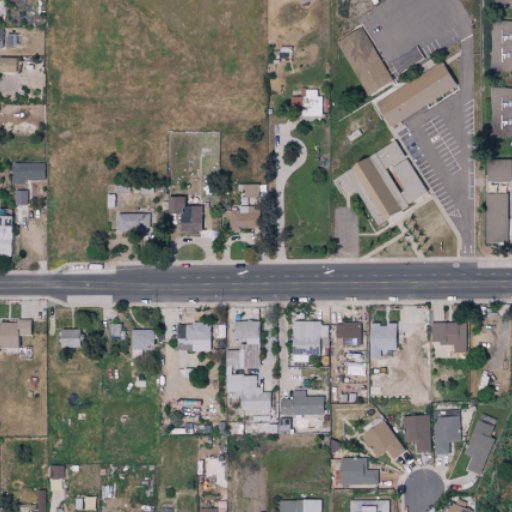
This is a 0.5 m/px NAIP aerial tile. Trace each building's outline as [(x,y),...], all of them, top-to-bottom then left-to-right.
[(511,9),(497,9),(497,0),(511,0),(511,9)] [(511,75),(493,75),(494,36),(494,26),(511,26),(511,75)] [(15,57),(0,57),(0,72),(15,73),(15,57)] [(373,102),(387,126),(455,88),(442,63),(373,102)] [(320,89),(304,90),(304,96),(289,96),(289,109),(300,109),(300,116),(320,116),(320,89)] [(511,142),(495,142),(494,97),(493,90),(511,90),(511,142)] [(425,193),(406,158),(390,168),(402,190),(397,192),(384,168),(403,157),(394,140),(350,164),(352,168),(335,177),(345,194),(355,188),(373,222),(425,193)] [(10,162),(11,181),(43,180),(43,161),(10,162)] [(511,248),(490,248),(490,218),(491,162),(511,162),(511,248)] [(258,184),(243,184),(244,198),(258,197),(258,184)] [(182,196),(166,197),(167,213),(180,213),(180,233),(201,232),(200,205),(182,206),(182,196)] [(238,210),(228,210),(227,229),(259,229),(260,206),(238,206),(238,210)] [(116,232),(140,232),(140,227),(148,227),(147,213),(116,214),(116,232)] [(0,255),(10,256),(11,216),(0,215),(0,255)] [(258,320),(233,321),(233,339),(259,338),(258,320)] [(30,321),(0,321),(0,348),(17,348),(16,336),(30,336),(30,321)] [(320,354),(320,347),(329,347),(328,322),(291,322),(292,354),(320,354)] [(430,343),(453,344),(453,352),(465,352),(465,322),(431,322),(430,343)] [(176,323),(176,348),(191,348),(191,351),(210,350),(210,323),(176,323)] [(341,345),(360,345),(360,323),(334,323),(334,338),(341,338),(341,345)] [(394,323),(368,324),(369,356),(395,355),(394,323)] [(59,347),(78,347),(78,330),(59,329),(59,347)] [(153,330),(131,329),(131,348),(153,348),(153,330)] [(239,350),(226,350),(226,365),(239,365),(239,350)] [(244,388),(244,374),(225,374),(225,392),(240,392),(240,409),(270,410),(270,388),(244,388)] [(323,396),(305,396),(304,390),(292,390),(292,398),(279,398),(279,414),(323,414),(323,396)] [(430,452),(429,415),(402,416),(403,442),(415,441),(415,452),(430,452)] [(434,454),(449,454),(449,441),(460,441),(459,416),(433,417),(434,454)] [(361,435),(376,457),(386,450),(392,459),(404,451),(383,420),(361,435)] [(493,426),(475,420),(463,454),(470,457),(466,470),(480,475),(493,438),(489,437),(493,426)] [(366,457),(339,458),(340,485),(378,484),(377,470),(367,470),(366,457)] [(36,511),(44,511),(45,492),(37,491),(36,511)] [(446,511),(470,511),(471,511),(464,508),(466,503),(452,497),(446,511)] [(278,500),(278,511),(320,511),(320,500),(278,500)] [(387,511),(388,500),(349,500),(349,511),(387,511)]
